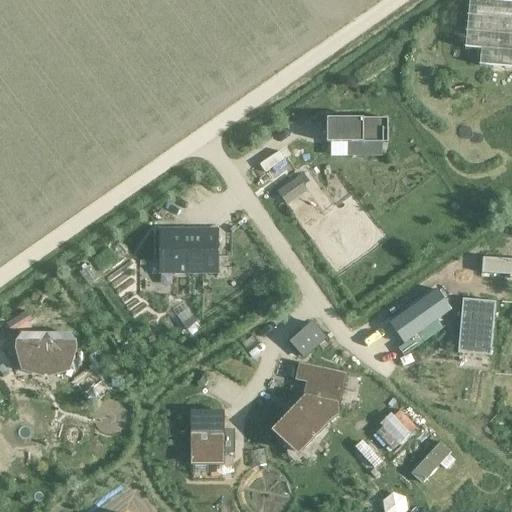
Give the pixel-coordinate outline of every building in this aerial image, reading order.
[(511,4),(469,0),(465,49),(480,50),(479,66),(511,69),(511,4)] [(327,144),(383,144),(383,120),(327,120),(327,144)] [(262,187),(283,171),(274,160),(253,176),(262,187)] [(288,179),(273,185),(278,195),(293,189),(288,179)] [(291,188),(272,201),(281,214),(300,200),(291,188)] [(173,263),(173,275),(217,275),(217,230),(161,230),(161,263),(173,263)] [(511,260),(483,258),(481,274),(511,276),(511,260)] [(436,290),(389,324),(404,345),(451,311),(436,290)] [(463,301),(458,351),(490,354),(495,303),(463,301)] [(312,324),(291,343),(304,359),(325,340),(312,324)] [(68,338),(21,338),(22,339),(23,340),(23,370),(68,370),(68,340),(68,338)] [(299,365),(296,381),(307,384),(304,399),(274,431),(300,455),(330,423),(339,418),(339,407),(346,376),(299,365)] [(405,395),(425,411),(443,389),(423,373),(405,395)] [(35,410),(14,429),(42,460),(63,441),(35,410)] [(223,413),(191,413),(192,466),(223,466),(223,454),(233,454),(233,432),(223,432),(223,413)] [(0,491),(1,494),(26,480),(0,435),(0,491)] [(374,511),(399,511),(391,499),(374,510),(374,511)]
